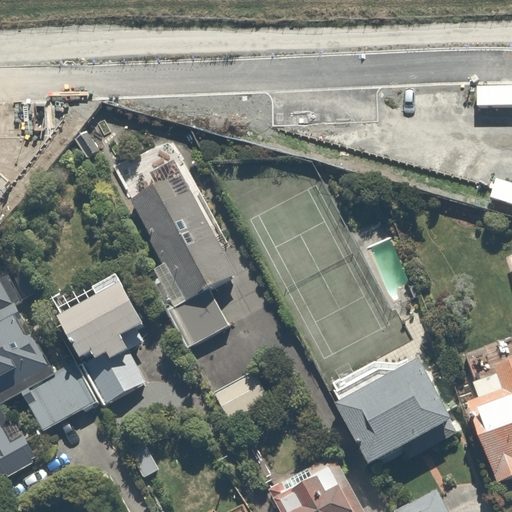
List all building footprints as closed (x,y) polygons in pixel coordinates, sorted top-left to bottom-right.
[(454,171),(472,145),(453,133),(436,159),(454,171)] [(260,312),(180,154),(124,183),(168,268),(159,272),(174,302),(186,295),(191,306),(176,314),(193,346),(260,312)] [(132,270),(60,304),(96,378),(167,343),(132,270)] [(0,484),(43,461),(34,445),(95,411),(73,372),(65,377),(27,310),(36,305),(17,273),(0,282),(0,484)] [(419,340),(334,385),(384,477),(468,431),(419,340)] [(511,511),(511,372),(478,384),(485,405),(474,409),(509,511),(511,511)] [(260,377),(220,398),(237,430),(277,408),(260,377)] [(371,511),(340,453),(274,488),(286,511),(371,511)]
